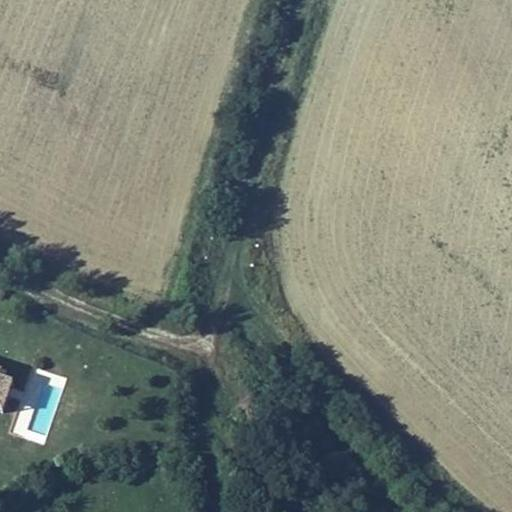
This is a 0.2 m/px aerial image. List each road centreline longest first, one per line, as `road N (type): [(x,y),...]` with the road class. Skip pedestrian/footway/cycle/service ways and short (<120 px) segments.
road 1 (track): [(225,275),(303,0)]
road 2 (track): [(0,263),(55,292),(185,337),(207,333),(225,275)]
road 3 (track): [(207,333),(208,397),(219,428),(287,511)]
